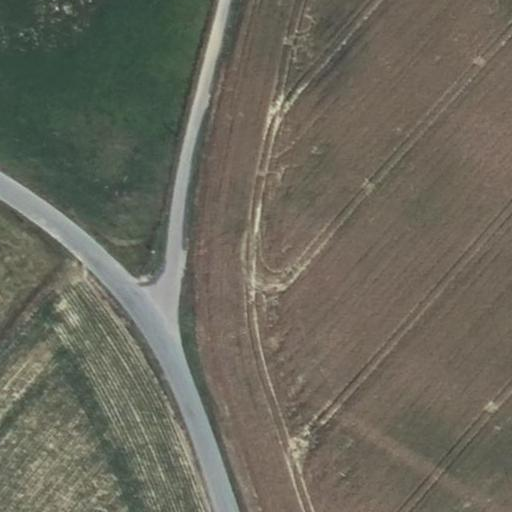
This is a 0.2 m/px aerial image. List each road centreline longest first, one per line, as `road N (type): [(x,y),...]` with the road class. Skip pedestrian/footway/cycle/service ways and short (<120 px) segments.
road 1 (unclassified): [(152,322),(229,0)]
road 2 (tertiary): [(218,511),(152,322)]
road 3 (tertiary): [(152,322),(103,263),(0,195)]
